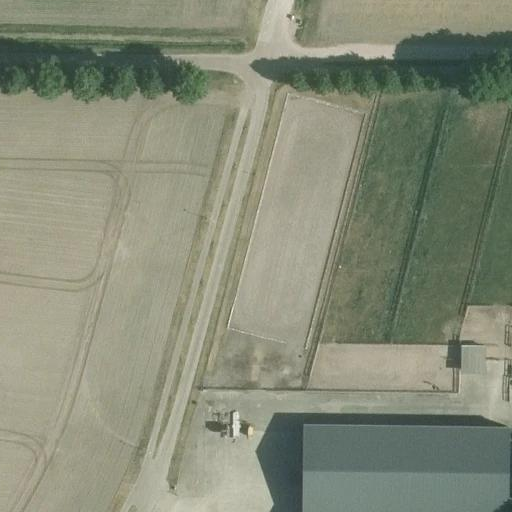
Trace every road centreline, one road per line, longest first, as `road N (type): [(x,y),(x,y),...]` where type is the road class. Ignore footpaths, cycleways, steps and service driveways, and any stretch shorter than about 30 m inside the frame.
road 1 (unclassified): [(141,511),(155,487),(269,65)]
road 2 (unclassified): [(0,58),(269,65)]
road 3 (track): [(269,65),(360,53),(511,54)]
